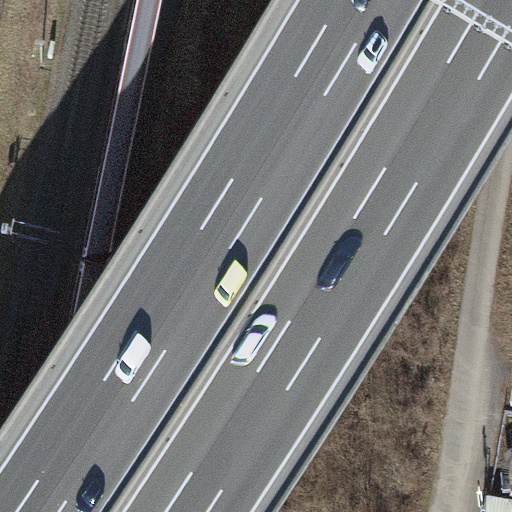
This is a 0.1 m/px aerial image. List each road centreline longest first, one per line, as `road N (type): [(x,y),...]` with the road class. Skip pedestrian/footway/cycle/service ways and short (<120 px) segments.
road 1 (motorway): [(362,0),(38,511)]
road 2 (motorway): [(190,511),(507,0)]
road 3 (track): [(139,511),(252,0)]
road 4 (track): [(447,511),(511,76)]
